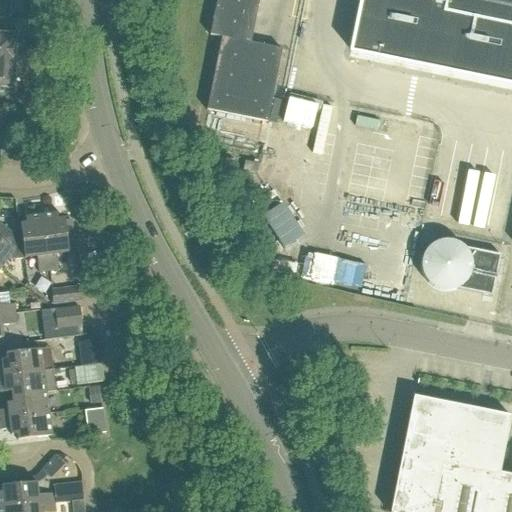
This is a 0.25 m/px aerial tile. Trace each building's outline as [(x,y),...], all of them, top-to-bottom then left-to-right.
[(8,0),(8,15),(32,16),(32,0),(8,0)] [(267,124),(281,52),(250,45),(258,0),(216,0),(210,37),(221,39),(206,112),(267,124)] [(511,0),(365,0),(354,59),(511,91),(511,0)] [(0,94),(14,95),(16,36),(0,35),(0,94)] [(278,124),(276,138),(301,141),(303,127),(278,124)] [(500,194),(511,196),(511,173),(504,172),(500,194)] [(40,217),(47,272),(57,271),(55,255),(67,253),(62,220),(57,221),(56,215),(40,217)] [(37,273),(47,272),(40,217),(25,218),(26,225),(19,225),(21,240),(23,259),(35,258),(37,273)] [(23,259),(21,240),(2,226),(0,228),(0,268),(0,269),(8,259),(10,261),(23,259)] [(54,305),(78,303),(77,290),(53,292),(54,305)] [(110,296),(111,307),(136,305),(135,293),(110,296)] [(0,316),(15,314),(14,305),(0,306),(0,316)] [(136,305),(111,307),(113,319),(114,319),(115,326),(135,323),(135,317),(137,316),(136,305)] [(58,332),(82,329),(79,309),(55,312),(58,332)] [(15,314),(0,316),(0,338),(1,338),(0,327),(0,326),(16,324),(15,314)] [(82,368),(102,365),(98,339),(79,342),(82,368)] [(0,366),(0,377),(52,371),(49,348),(6,354),(7,359),(2,360),(2,366),(0,366)] [(77,387),(105,383),(102,365),(82,368),(75,369),(77,387)] [(12,397),(45,393),(54,392),(52,371),(0,377),(0,386),(5,386),(5,392),(11,392),(12,397)] [(89,407),(101,406),(100,388),(88,389),(89,407)] [(0,410),(0,420),(48,415),(45,393),(12,397),(13,402),(7,403),(8,409),(0,410)] [(511,511),(511,477),(498,474),(510,419),(414,400),(391,511),(511,511)] [(89,435),(105,433),(102,411),(87,413),(89,435)] [(48,415),(0,420),(0,430),(10,429),(11,436),(17,435),(17,441),(51,436),(48,415)] [(45,476),(41,471),(30,484),(36,483),(41,480),(45,476)] [(0,492),(0,508),(54,503),(53,494),(37,495),(36,483),(30,484),(1,487),(2,492),(0,492)] [(81,485),(52,488),(53,494),(54,503),(83,500),(81,485)] [(0,511),(54,511),(54,503),(0,508),(0,511)]
